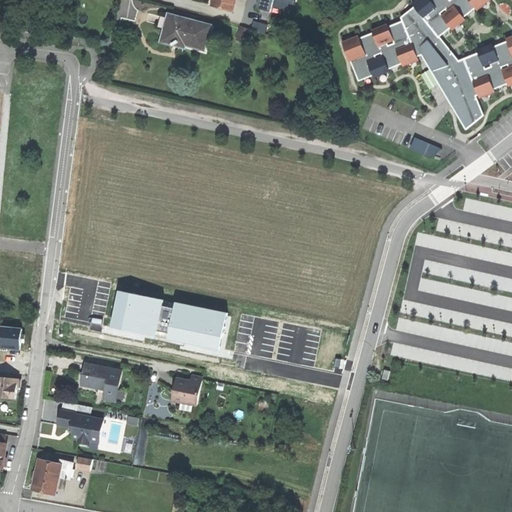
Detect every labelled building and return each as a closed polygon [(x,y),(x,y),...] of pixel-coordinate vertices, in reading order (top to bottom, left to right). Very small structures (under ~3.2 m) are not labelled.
[(214,0),(213,7),(233,13),(236,0),(214,0)] [(259,0),(258,9),(271,13),(272,9),(274,0),(275,0),(292,4),(296,5),(297,0),(259,0)] [(359,35),(342,42),(350,62),(351,62),(359,81),(373,76),(374,79),(390,72),(389,69),(402,64),(403,67),(419,61),(418,57),(422,55),(447,98),(452,95),(453,98),(466,130),(484,115),(476,96),(479,95),(480,98),(495,92),(494,89),(507,84),(509,87),(511,85),(511,35),(506,38),(507,42),(494,47),(493,44),(477,50),(478,53),(459,61),(450,49),(440,37),(451,28),(453,30),(466,20),(464,18),(475,8),(477,11),(491,0),(490,0),(417,0),(412,4),(415,7),(401,17),(403,21),(389,27),(388,24),(372,30),(373,33),(360,39),(359,35)] [(174,46),(179,43),(179,41),(180,41),(182,42),(185,42),(185,45),(205,50),(211,27),(169,15),(168,18),(166,27),(162,42),(172,45),(174,46)] [(267,25),(254,21),(252,30),(265,33),(267,25)] [(250,30),(241,26),(236,39),(246,43),(250,30)] [(416,138),(411,149),(431,157),(442,149),(416,138)] [(117,290),(110,327),(155,338),(156,335),(166,337),(166,340),(219,350),(228,313),(174,302),(172,307),(162,305),(164,299),(117,290)] [(106,399),(117,401),(119,389),(123,371),(87,364),(85,375),(83,385),(107,390),(106,399)] [(0,396),(16,399),(17,392),(17,390),(19,379),(0,377),(0,396)] [(174,401),(199,406),(204,379),(193,377),(192,383),(178,381),(175,397),(174,401)] [(76,414),(91,417),(93,407),(78,405),(76,414)] [(105,420),(91,417),(76,414),(75,414),(75,413),(61,410),(59,418),(58,425),(75,428),(73,438),(77,438),(76,442),(89,444),(90,441),(100,443),(105,420)] [(81,457),(79,467),(92,470),(94,460),(81,457)] [(59,476),(62,464),(41,460),(38,471),(34,490),(56,494),(59,476)] [(62,464),(59,476),(75,479),(79,464),(63,461),(62,464)]
